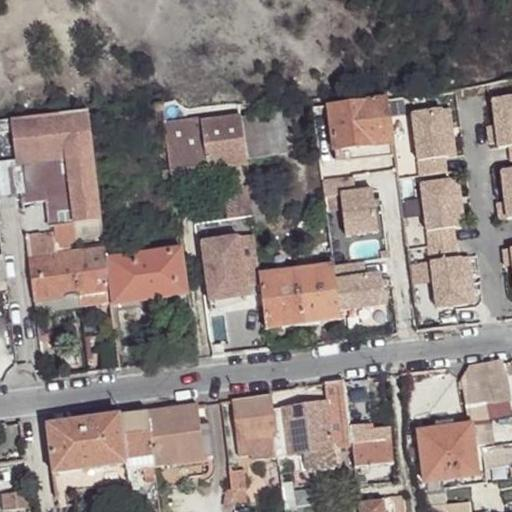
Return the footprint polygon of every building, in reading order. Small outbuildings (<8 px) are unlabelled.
[(389,101),(331,106),(331,115),(336,149),(340,149),(373,145),(394,144),(389,101)] [(511,101),(493,104),(496,128),(497,145),(498,152),(509,150),(511,165),(511,164),(511,101)] [(331,106),(313,108),(314,116),(331,115),(331,106)] [(443,112),(448,159),(455,158),(451,111),(443,112)] [(443,112),(413,115),(419,177),(446,175),(444,159),(448,159),(443,112)] [(86,114),(11,122),(21,204),(38,202),(38,192),(45,191),(47,189),(45,163),(73,160),(82,224),(49,228),(50,233),(26,237),(28,262),(53,258),(53,250),(102,244),(86,114)] [(282,114),(241,119),(246,161),(257,159),(286,156),(282,114)] [(241,119),(241,118),(201,123),(207,168),(207,171),(247,166),(246,161),(241,119)] [(182,122),(165,125),(170,171),(170,174),(207,168),(201,123),(201,120),(182,122)] [(497,145),(496,128),(488,129),(490,146),(497,145)] [(373,145),(340,149),(341,160),(347,164),(369,162),(374,156),(373,145)] [(38,192),(38,202),(46,201),(49,228),(82,224),(73,160),(45,163),(47,189),(45,191),(38,192)] [(511,173),(501,175),(504,205),(506,222),(511,221),(511,173)] [(353,180),(322,183),(325,198),(339,196),(345,238),(376,234),(371,192),(354,195),(353,180)] [(462,229),(458,182),(450,183),(455,230),(462,229)] [(450,183),(420,186),(426,248),(453,245),(452,230),(455,230),(450,183)] [(250,188),(233,190),(236,219),(253,217),(250,188)] [(506,222),(504,205),(496,206),(497,223),(506,222)] [(255,237),(203,243),(210,301),(246,297),(245,286),(261,284),(260,277),(257,248),(255,237)] [(453,245),(426,248),(432,310),(462,307),(457,260),(455,260),(453,245)] [(72,256),(77,298),(109,293),(105,263),(103,252),(72,256)] [(510,269),(509,252),(501,253),(502,269),(510,269)] [(105,263),(109,293),(110,307),(141,302),(186,297),(181,258),(172,259),(171,253),(134,257),(135,258),(105,263)] [(53,258),(28,262),(34,303),(77,298),(72,256),(53,258)] [(470,306),(466,259),(457,260),(462,307),(470,306)] [(363,263),(333,266),(333,267),(338,313),(383,308),(380,278),(365,281),(363,263)] [(333,267),(260,277),(261,284),(267,331),(339,322),(338,313),(333,267)] [(109,293),(77,298),(79,310),(110,307),(109,293)] [(35,314),(35,316),(79,310),(77,298),(34,303),(35,314)] [(141,302),(110,307),(111,314),(143,310),(141,302)] [(183,351),(184,362),(195,361),(193,349),(183,351)] [(105,352),(108,372),(118,371),(116,351),(105,352)] [(458,387),(464,430),(471,429),(476,475),(511,471),(511,449),(497,450),(487,412),(511,406),(511,404),(504,362),(471,366),(458,387)] [(325,385),(327,404),(283,410),(273,411),(278,459),(290,457),(306,455),(333,451),(352,448),(350,429),(346,382),(325,385)] [(278,459),(273,411),(272,398),(271,398),(232,403),(239,457),(252,455),(253,461),(278,459)] [(152,452),(201,447),(197,407),(148,413),(152,452)] [(152,452),(148,413),(121,416),(126,461),(153,457),(152,452)] [(126,461),(121,416),(47,426),(53,475),(126,466),(126,461)] [(393,466),(392,443),(390,431),(364,434),(363,428),(350,429),(352,448),(355,469),(393,466)] [(418,434),(422,485),(476,480),(476,475),(471,429),(464,430),(418,434)] [(161,467),(203,462),(202,452),(201,447),(152,452),(153,457),(154,468),(161,467)] [(334,462),(333,451),(306,455),(307,466),(334,462)] [(127,470),(154,468),(153,457),(126,461),(126,466),(127,470)] [(230,470),(234,504),(247,502),(243,468),(230,470)] [(156,478),(158,500),(166,499),(163,477),(156,478)] [(281,486),(283,500),(293,498),(293,485),(281,486)] [(30,493),(1,497),(2,511),(22,511),(32,511),(30,493)] [(130,495),(132,511),(140,510),(137,494),(130,495)]
